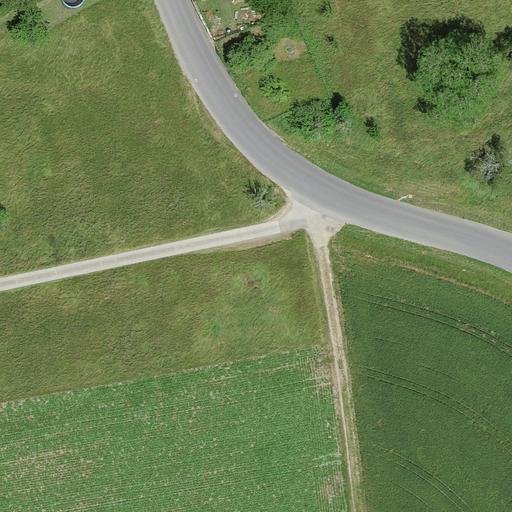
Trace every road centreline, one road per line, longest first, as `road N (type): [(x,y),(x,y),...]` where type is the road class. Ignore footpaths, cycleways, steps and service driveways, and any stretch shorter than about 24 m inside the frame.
road 1 (tertiary): [(511,254),(369,213),(269,153),(208,81),(173,0)]
road 2 (track): [(333,197),(315,219),(0,285)]
road 3 (track): [(315,219),(358,511)]
